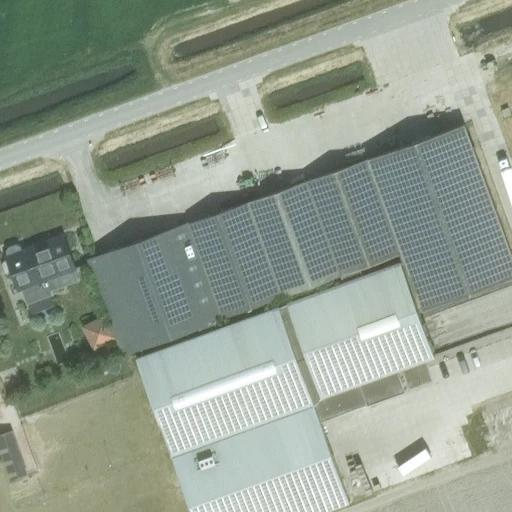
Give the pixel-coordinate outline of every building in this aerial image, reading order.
[(343,282),(363,274),(361,268),(403,253),(423,310),(511,277),(511,255),(464,124),(88,258),(122,354),(319,283),(341,275),(343,282)] [(5,271),(8,272),(13,271),(19,288),(22,287),(27,302),(51,293),(50,289),(60,286),(56,275),(75,268),(63,235),(22,250),(20,246),(17,244),(8,247),(6,251),(8,255),(7,256),(8,259),(4,260),(2,264),(5,271)] [(400,261),(343,282),(287,302),(322,397),(359,383),(368,405),(405,392),(398,371),(434,358),(400,261)] [(320,511),(349,502),(321,422),(278,305),(137,356),(193,511),(320,511)] [(107,318),(87,328),(96,347),(116,338),(107,318)] [(18,458),(3,463),(9,480),(24,475),(18,458)]
